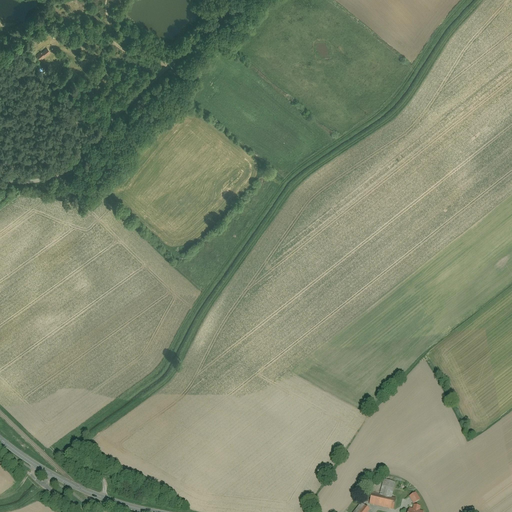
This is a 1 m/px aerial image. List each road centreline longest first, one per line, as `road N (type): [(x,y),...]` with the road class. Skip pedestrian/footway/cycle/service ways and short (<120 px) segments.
road 1 (track): [(0,186),(66,169),(243,0)]
road 2 (secondary): [(155,511),(62,480),(0,439)]
